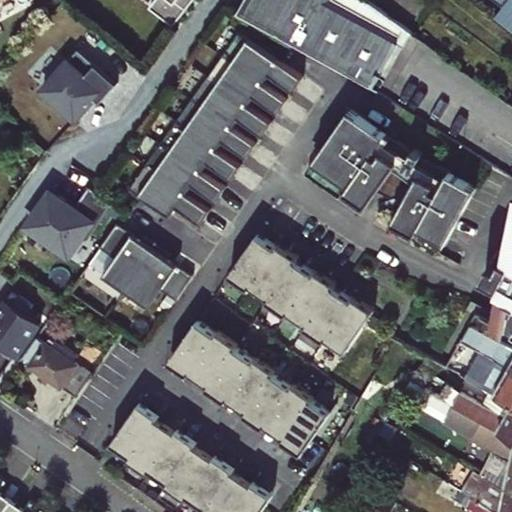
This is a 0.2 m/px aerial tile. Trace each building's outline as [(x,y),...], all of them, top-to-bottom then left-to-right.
[(147,0),(146,2),(167,22),(187,0),(147,0)] [(243,0),(237,12),(371,87),(405,27),(370,0),(243,0)] [(511,0),(506,0),(502,6),(492,18),(511,33),(511,0)] [(414,34),(405,27),(371,87),(380,92),(414,34)] [(179,207),(203,224),(213,210),(189,193),(183,189),(188,181),(194,185),(218,202),(228,187),(204,171),(198,167),(204,159),(210,163),(233,179),(243,165),(219,149),(214,144),(219,137),(225,140),(249,157),(258,143),(235,126),(229,122),(234,114),(240,118),(264,135),(274,120),(250,104),(244,100),(250,92),(256,96),(279,113),(289,98),(265,82),(259,78),(265,70),(271,74),(295,90),(304,76),(240,32),(132,189),(167,212),(173,203),(179,207)] [(78,51),(45,91),(78,118),(94,97),(101,103),(116,84),(78,51)] [(271,74),(265,70),(259,78),(265,82),(271,74)] [(256,96),(250,92),(244,100),(250,104),(256,96)] [(392,228),(439,254),(446,241),(449,243),(479,188),(424,157),(425,154),(417,150),(415,152),(352,109),(309,172),(365,212),(379,191),(405,206),(392,228)] [(0,132),(9,121),(0,113),(0,132)] [(240,118),(234,114),(229,122),(235,126),(240,118)] [(219,137),(214,144),(219,149),(225,140),(219,137)] [(204,159),(198,167),(204,171),(210,163),(204,159)] [(188,181),(183,189),(189,193),(194,185),(188,181)] [(55,192),(31,224),(70,255),(83,238),(89,242),(116,206),(93,188),(77,209),(55,192)] [(173,203),(167,212),(173,216),(179,207),(173,203)] [(104,273),(151,306),(163,289),(178,300),(195,275),(178,264),(176,267),(168,261),(173,254),(146,235),(141,243),(132,237),(135,234),(118,222),(101,246),(116,257),(104,273)] [(264,242),(258,237),(232,274),(252,288),(253,285),(271,298),(270,300),(289,314),(291,311),(309,324),(307,326),(327,340),(329,338),(348,351),(375,313),(356,299),(353,301),(336,288),(337,286),(318,271),(316,274),(281,245),(279,247),(267,238),(264,242)] [(510,332),(511,332),(511,253),(503,248),(486,278),(506,289),(498,325),(510,332)] [(15,291),(10,297),(7,295),(0,304),(0,341),(19,355),(42,324),(29,314),(32,310),(19,301),(21,296),(15,291)] [(200,319),(171,360),(191,374),(192,371),(211,384),(209,386),(228,400),(230,398),(248,411),(246,413),(266,427),(268,425),(286,437),(284,440),(304,453),(333,412),(313,399),(315,396),(297,383),(295,386),(275,372),(277,369),(259,357),(257,359),(238,345),(239,343),(221,330),(220,333),(200,319)] [(498,325),(491,321),(486,331),(503,341),(510,332),(498,325)] [(463,341),(511,368),(511,332),(510,332),(503,341),(486,331),(473,323),(463,341)] [(24,358),(34,364),(32,366),(79,397),(94,375),(75,362),(79,357),(51,339),(48,343),(39,337),(24,358)] [(496,393),(511,401),(511,368),(463,341),(455,356),(474,367),(469,377),(496,393)] [(507,433),(511,435),(511,401),(496,393),(490,403),(463,388),(454,403),(472,413),(507,433)] [(262,511),(275,494),(256,480),(254,483),(236,470),(238,468),(218,454),(216,456),(198,444),(200,441),(180,427),(178,430),(160,417),(162,415),(143,401),(114,443),(133,456),(131,459),(150,472),(151,469),(171,483),(169,485),(187,498),(189,495),(209,509),(207,511),(262,511)] [(511,491),(511,448),(502,443),(507,433),(472,413),(464,429),(511,455),(505,490),(511,491)] [(511,435),(507,433),(502,443),(511,448),(511,435)] [(492,510),(502,511),(511,511),(511,491),(505,490),(469,467),(457,488),(472,497),(492,510)] [(7,480),(0,474),(0,511),(3,511),(11,501),(0,493),(0,490),(1,490),(7,480)] [(13,498),(1,490),(0,490),(0,493),(11,501),(13,498)] [(502,511),(492,510),(472,497),(468,505),(474,508),(472,511),(502,511)] [(51,511),(32,498),(24,510),(11,501),(3,511),(51,511)] [(13,498),(11,501),(24,510),(26,507),(13,498)]
